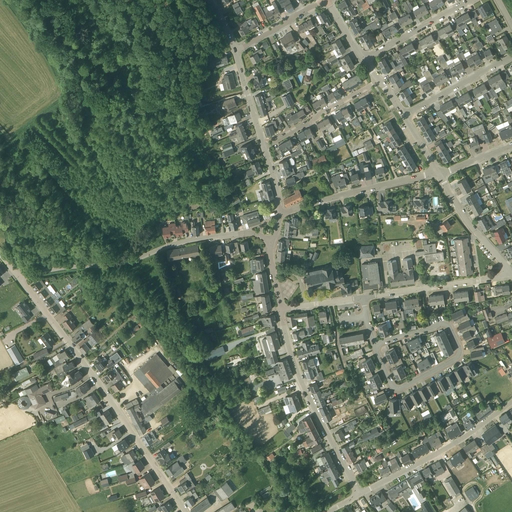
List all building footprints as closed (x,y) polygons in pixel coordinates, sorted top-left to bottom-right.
[(235,9),(240,6),(245,3),(243,0),(242,0),(238,3),(238,2),(232,5),(235,9)] [(289,12),(295,9),(289,0),(285,0),(283,1),(282,0),(278,0),(282,8),(286,6),(289,12)] [(369,4),(367,2),(364,3),(362,0),(350,0),(353,4),(354,6),(357,4),(357,5),(360,3),(364,10),(370,7),(369,4)] [(385,0),(383,0),(381,1),(384,8),(389,6),(385,0)] [(433,9),(438,6),(435,0),(433,0),(429,2),(433,9)] [(272,10),(276,17),(281,13),(274,1),(272,3),(275,8),(272,10)] [(350,4),(348,6),(345,1),(338,4),(341,9),(345,7),(346,10),(349,9),(353,16),(356,15),(350,4)] [(411,11),(410,10),(407,4),(406,1),(402,3),(408,12),(411,11)] [(266,17),(259,4),(257,2),(252,5),(260,21),(266,17)] [(487,3),(482,6),(478,8),(482,17),(492,12),(487,3)] [(428,12),(426,7),(425,5),(419,8),(423,15),(428,12)] [(276,17),(272,10),(269,11),(267,8),(264,9),(270,20),(276,17)] [(417,18),(423,15),(419,8),(414,11),(417,18)] [(331,24),(328,19),(326,14),(325,15),(323,12),(318,15),(322,23),(326,21),(328,25),(331,24)] [(409,13),(406,15),(405,12),(402,14),(403,16),(404,16),(407,23),(413,20),(409,13)] [(475,17),(472,13),(469,15),(468,12),(462,16),(465,22),(471,19),(475,25),(478,24),(475,17)] [(402,26),(407,23),(404,16),(403,16),(398,19),(402,26)] [(459,25),(465,22),(462,16),(456,19),(458,23),(455,24),(457,29),(461,28),(459,25)] [(363,22),(361,18),(360,19),(359,17),(356,18),(349,22),(352,27),(359,23),(362,22),(363,22)] [(239,30),(242,35),(259,25),(257,21),(257,22),(255,18),(252,20),(251,19),(246,21),(240,25),(241,28),(239,30)] [(305,23),(308,29),(317,24),(315,21),(313,22),(311,19),(305,23)] [(488,29),(491,34),(491,35),(497,32),(502,29),(499,24),(496,19),(488,23),(486,24),(488,29)] [(378,27),(381,32),(382,34),(384,33),(386,36),(392,33),(389,27),(386,22),(382,25),(383,26),(381,27),(381,26),(378,20),(376,22),(375,22),(377,24),(378,27)] [(398,30),(395,25),(395,24),(394,24),(393,21),(389,23),(391,26),(389,27),(392,33),(398,30)] [(362,22),(359,23),(352,27),(356,33),(365,28),(362,22)] [(299,34),(308,29),(305,23),(298,26),(300,29),(298,31),(299,34)] [(326,33),(325,31),(321,24),(317,26),(322,35),(326,33)] [(454,31),(457,29),(455,24),(451,26),(450,24),(444,27),(447,34),(449,37),(455,34),(454,31)] [(441,37),(447,34),(444,27),(438,30),(439,33),(436,35),(439,40),(442,38),(441,37)] [(369,39),(367,34),(369,33),(367,31),(366,32),(366,33),(360,37),(361,39),(360,40),(362,43),(362,42),(363,42),(369,39)] [(287,36),(285,37),(281,39),(286,47),(296,42),(291,32),(286,35),(287,36)] [(439,40),(436,35),(432,37),(431,34),(425,37),(430,47),(433,45),(431,42),(435,41),(435,42),(439,40)] [(479,49),(482,48),(479,42),(480,42),(477,36),(473,38),(479,49)] [(506,36),(499,39),(502,45),(499,47),(501,50),(499,51),(501,55),(507,52),(505,49),(511,45),(509,41),(508,41),(506,36)] [(428,48),(430,47),(425,37),(419,41),(421,43),(417,45),(420,50),(423,48),(423,47),(426,45),(428,48)] [(476,51),(479,49),(473,38),(468,41),(470,43),(472,42),(476,51)] [(333,50),(336,48),(342,45),(339,39),(333,43),(333,44),(331,45),(333,50)] [(373,44),(370,39),(369,39),(363,42),(363,43),(362,43),(363,46),(364,46),(366,48),(373,44)] [(306,47),(302,41),(301,40),(297,43),(303,50),(306,47)] [(420,50),(417,45),(414,47),(412,43),(406,46),(409,53),(415,49),(417,52),(420,50)] [(339,54),(341,53),(346,50),(342,45),(336,48),(339,54)] [(403,56),(409,53),(406,46),(400,49),(401,52),(398,54),(400,57),(401,60),(405,58),(403,56)] [(250,57),(253,63),(260,59),(258,55),(263,52),(261,49),(253,53),(254,55),(250,57)] [(493,56),(491,51),(490,49),(484,53),(488,59),(493,56)] [(479,56),(478,53),(472,56),(476,64),(482,60),(479,56)] [(470,67),(476,64),(472,56),(471,54),(465,57),(470,67)] [(344,64),(351,60),(348,55),(341,59),(344,64)] [(223,63),(224,65),(228,63),(227,60),(228,59),(226,56),(218,59),(216,56),(213,58),(214,60),(213,61),(215,65),(216,64),(217,68),(221,66),(220,64),(223,63)] [(386,57),(381,59),(378,61),(381,67),(390,63),(386,57)] [(345,71),(350,68),(354,66),(351,60),(344,64),(341,66),(343,69),(344,68),(345,71)] [(446,68),(443,62),(442,60),(439,62),(441,67),(441,68),(440,69),(438,70),(438,71),(438,72),(437,72),(439,75),(443,82),(448,79),(445,73),(443,69),(446,68)] [(454,63),(459,73),(465,70),(460,60),(454,63)] [(446,61),(443,62),(446,68),(448,66),(454,76),(459,73),(454,63),(453,62),(448,65),(446,61)] [(393,68),(393,69),(394,71),(401,67),(404,65),(403,62),(393,68)] [(390,63),(381,67),(385,73),(393,69),(393,68),(390,63)] [(403,70),(401,67),(394,71),(396,73),(389,77),(392,82),(402,77),(400,74),(400,73),(399,72),(403,70)] [(225,79),(222,80),(224,90),(228,89),(236,87),(232,73),(224,75),(225,79)] [(354,76),(359,84),(363,82),(358,73),(354,76)] [(503,80),(502,78),(499,73),(494,76),(498,83),(503,80)] [(255,80),(254,81),(256,88),(264,85),(268,84),(266,77),(262,78),(261,74),(254,76),(255,80)] [(303,80),(310,82),(312,76),(310,75),(306,74),(305,74),(303,80)] [(437,85),(443,82),(439,75),(433,78),(437,85)] [(340,79),(342,82),(344,86),(342,87),(344,92),(347,90),(347,91),(351,88),(346,79),(344,76),(340,79)] [(357,85),(359,84),(354,76),(350,78),(354,85),(356,84),(357,85)] [(498,83),(494,76),(488,79),(492,86),(494,85),(496,88),(499,87),(498,83)] [(288,77),(282,80),(286,89),(293,86),(288,77)] [(402,77),(392,82),(395,88),(405,83),(405,82),(402,77)] [(352,86),(354,85),(350,78),(348,79),(348,78),(346,79),(351,88),(353,87),(352,86)] [(433,89),(430,85),(429,82),(427,80),(428,80),(426,78),(419,82),(422,87),(422,88),(424,87),(427,92),(433,89)] [(484,92),(487,91),(488,90),(486,88),(484,83),(479,86),(482,93),(486,101),(489,99),(486,93),(485,94),(484,92)] [(336,90),(333,92),(337,99),(342,95),(339,89),(341,87),(339,84),(334,86),(336,90)] [(477,97),(482,93),(479,86),(473,90),(477,97)] [(403,98),(409,94),(406,88),(400,92),(403,98)] [(331,102),(337,99),(333,92),(330,94),(328,90),(325,91),(331,102)] [(472,99),(470,97),(468,92),(463,95),(466,102),(468,106),(471,104),(469,101),(472,99)] [(264,102),(267,101),(272,100),(271,97),(266,98),(264,93),(262,94),(255,96),(258,104),(264,102)] [(289,93),(282,97),(288,107),(294,104),(289,93)] [(318,100),(322,107),(328,104),(322,93),(319,95),(321,98),(318,100)] [(409,94),(403,98),(407,104),(413,100),(409,94)] [(461,106),(466,102),(463,95),(457,99),(461,106)] [(360,100),(364,107),(367,105),(369,109),(371,108),(366,97),(360,100)] [(230,109),(232,108),(237,106),(235,101),(234,101),(233,98),(229,100),(228,100),(221,102),(224,109),(226,113),(231,111),(230,109)] [(316,110),(322,107),(318,100),(312,103),(316,110)] [(360,109),(364,107),(360,100),(354,103),(360,114),(362,113),(360,109)] [(455,107),(454,104),(451,100),(446,103),(450,110),(455,107)] [(481,110),(480,108),(476,101),(473,102),(477,110),(478,109),(479,111),(481,110)] [(266,108),(264,102),(258,104),(261,115),(268,113),(271,112),(270,107),(266,108)] [(444,113),(450,110),(446,103),(440,106),(444,113)] [(302,109),(297,112),(301,119),(307,115),(306,114),(311,112),(307,105),(302,108),(302,109)] [(345,117),(348,115),(350,119),(353,118),(347,107),(341,110),(345,117)] [(347,121),(345,117),(341,110),(335,114),(341,124),(344,123),(347,121)] [(232,123),(237,121),(241,119),(240,116),(240,115),(239,113),(239,112),(227,117),(225,118),(222,120),(225,126),(224,126),(225,129),(233,126),(232,123)] [(301,119),(297,112),(292,115),(291,114),(285,117),(289,124),(294,121),(295,122),(301,119)] [(475,115),(465,121),(468,126),(475,121),(478,119),(476,118),(475,115)] [(426,122),(426,121),(423,116),(417,120),(420,126),(426,122)] [(323,121),(326,127),(330,126),(332,129),(334,128),(328,117),(323,121)] [(359,122),(357,118),(351,121),(354,125),(355,124),(356,127),(360,124),(359,122)] [(423,131),(429,127),(428,124),(431,122),(435,120),(433,118),(430,120),(426,122),(420,126),(423,131)] [(267,123),(268,126),(265,127),(268,135),(275,132),(273,128),(277,127),(275,121),(267,123)] [(323,129),(326,127),(323,121),(317,124),(323,134),(325,133),(323,129)] [(386,130),(392,126),(389,121),(383,125),(386,130)] [(238,133),(245,130),(243,124),(242,123),(236,126),(237,130),(229,133),(231,136),(235,134),(236,134),(238,133)] [(501,128),(498,129),(493,124),(489,128),(495,134),(499,132),(502,139),(509,136),(506,129),(502,131),(501,128)] [(389,135),(396,132),(392,126),(386,130),(383,132),(382,132),(379,134),(380,137),(384,135),(388,133),(389,135)] [(304,131),(308,137),(311,136),(313,139),(315,138),(310,127),(304,131)] [(426,136),(433,132),(429,127),(423,131),(426,136)] [(429,141),(436,137),(434,135),(438,133),(437,132),(440,130),(439,128),(436,130),(433,132),(426,136),(429,141)] [(486,133),(484,129),(483,128),(473,131),(478,137),(483,135),(484,138),(485,138),(487,142),(492,140),(489,132),(486,133)] [(248,137),(245,130),(238,133),(241,140),(248,137)] [(304,139),(308,137),(304,131),(298,134),(304,144),(306,143),(304,139)] [(392,141),(399,137),(396,132),(389,135),(392,141)] [(480,145),(478,140),(476,136),(474,137),(475,141),(471,143),(472,148),(480,145)] [(337,147),(346,142),(343,137),(334,142),(337,147)] [(395,146),(398,145),(402,142),(399,137),(392,141),(389,143),(385,145),(387,148),(391,146),(392,148),(395,146)] [(290,139),(284,142),(288,149),(294,146),(290,139)] [(438,151),(452,143),(451,141),(444,145),(442,142),(435,146),(438,151)] [(288,149),(284,142),(279,145),(280,149),(277,151),(279,154),(279,155),(281,154),(282,156),(290,152),(288,149)] [(241,147),(243,153),(246,152),(249,159),(251,157),(251,158),(252,157),(256,156),(254,151),(255,151),(254,148),(253,148),(251,143),(247,145),(247,144),(246,145),(241,147)] [(452,143),(438,151),(442,156),(448,152),(447,150),(450,148),(449,147),(453,145),(452,143)] [(397,149),(399,152),(401,155),(407,151),(404,145),(397,149)] [(229,154),(234,152),(233,148),(224,151),(226,156),(229,155),(229,154)] [(302,153),(300,149),(299,150),(291,154),(293,157),(302,153)] [(404,160),(410,156),(407,151),(401,155),(404,160)] [(445,162),(452,158),(458,154),(457,152),(453,154),(453,153),(450,155),(448,152),(442,156),(445,162)] [(407,165),(413,161),(410,156),(404,160),(407,165)] [(312,160),(315,166),(321,163),(318,157),(312,160)] [(289,166),(291,165),(292,165),(290,159),(279,162),(281,168),(289,166)] [(508,167),(509,167),(505,160),(500,163),(507,176),(511,173),(511,172),(510,169),(509,169),(508,167)] [(255,174),(258,173),(262,171),(258,161),(251,164),(253,168),(246,171),(247,172),(244,173),(245,175),(247,174),(248,177),(255,174)] [(407,165),(407,166),(410,170),(417,166),(413,161),(407,165)] [(363,167),(360,167),(361,172),(364,171),(366,179),(372,178),(370,169),(369,169),(368,164),(363,165),(363,167)] [(291,166),(291,165),(289,166),(281,168),(283,175),(291,172),(290,172),(293,171),(291,166)] [(499,177),(494,165),(488,167),(493,179),(499,177)] [(375,169),(376,172),(377,177),(382,175),(385,174),(383,167),(375,169)] [(483,169),(486,178),(487,181),(493,179),(488,167),(483,169)] [(304,171),(297,173),(292,175),(293,177),(286,179),(288,185),(296,182),(295,179),(297,178),(305,176),(303,171),(304,171)] [(353,183),(354,183),(360,181),(358,173),(354,174),(353,171),(350,172),(351,175),(353,183)] [(347,185),(345,180),(345,178),(340,179),(341,181),(338,182),(340,187),(347,185)] [(460,188),(468,184),(465,178),(457,182),(460,188)] [(274,198),(273,194),(269,181),(261,183),(264,191),(259,193),(262,201),(274,198)] [(463,193),(468,191),(471,189),(468,184),(460,188),(463,193)] [(303,199),(300,192),(283,200),(287,207),(303,199)] [(469,204),(477,200),(474,194),(466,198),(469,204)] [(241,201),(237,195),(230,199),(234,205),(241,201)] [(428,211),(428,208),(429,208),(429,203),(427,203),(427,198),(420,199),(413,199),(414,208),(420,208),(420,212),(428,211)] [(384,210),(389,210),(389,212),(396,211),(396,205),(392,205),(391,200),(384,201),(384,202),(381,202),(378,203),(379,210),(381,210),(384,210)] [(472,209),(480,205),(477,200),(469,204),(472,209)] [(344,206),(344,207),(341,208),(342,216),(345,215),(353,214),(352,210),(351,205),(344,206)] [(368,205),(363,206),(359,207),(360,214),(370,213),(370,215),(373,215),(372,207),(369,207),(368,205)] [(475,215),(483,210),(480,205),(472,209),(475,215)] [(335,208),(329,209),(327,209),(328,210),(324,211),(326,218),(329,218),(336,217),(335,208)] [(261,223),(259,218),(258,214),(257,212),(242,216),(244,223),(248,222),(249,226),(261,223)] [(238,228),(237,223),(237,220),(234,221),(233,219),(235,218),(235,217),(235,215),(233,216),(232,214),(228,215),(228,219),(229,219),(230,221),(229,222),(230,226),(231,226),(231,229),(238,228)] [(493,226),(490,219),(487,221),(485,216),(478,220),(484,230),(493,226)] [(298,218),(297,218),(292,218),(292,220),(290,220),(290,222),(286,221),(285,228),(293,229),(293,227),(299,227),(300,221),(298,221),(298,218)] [(495,225),(497,228),(506,224),(504,219),(496,222),(497,224),(495,225)] [(440,233),(447,229),(451,226),(447,220),(438,226),(440,229),(438,231),(440,233)] [(194,235),(200,234),(199,226),(195,226),(194,221),(191,222),(192,232),(193,232),(194,235)] [(216,232),(215,227),(215,225),(214,221),(205,222),(205,226),(206,233),(210,233),(216,232)] [(175,226),(176,233),(176,235),(177,235),(177,236),(181,236),(181,235),(183,234),(183,232),(188,231),(187,222),(181,222),(181,225),(176,226),(175,226)] [(171,233),(176,233),(175,226),(176,226),(175,223),(168,224),(169,227),(163,227),(164,237),(165,237),(165,238),(169,237),(169,236),(171,236),(171,233)] [(292,233),(293,229),(285,228),(284,236),(292,237),(292,236),(296,237),(296,233),(292,233)] [(503,233),(505,232),(502,228),(495,231),(496,235),(495,235),(496,238),(497,238),(497,239),(498,242),(499,242),(506,239),(503,233)] [(429,237),(427,230),(419,233),(421,239),(423,238),(425,237),(426,238),(429,237)] [(242,250),(244,250),(249,249),(248,241),(241,243),(242,250)] [(239,252),(238,247),(235,248),(234,247),(233,247),(233,243),(226,244),(227,252),(231,251),(232,255),(237,254),(237,252),(239,252)] [(426,262),(444,260),(443,251),(436,252),(435,243),(423,245),(426,262)] [(167,251),(169,260),(200,254),(198,244),(197,244),(197,245),(167,251)] [(224,253),(223,248),(221,248),(221,245),(210,247),(211,255),(224,253)] [(360,257),(374,256),(374,246),(359,247),(360,257)] [(260,270),(260,269),(265,268),(264,258),(256,259),(257,268),(256,268),(256,269),(256,271),(260,270)] [(391,285),(415,282),(411,258),(403,259),(404,267),(402,267),(402,270),(403,270),(403,273),(398,273),(396,260),(388,261),(391,285)] [(378,266),(377,263),(377,262),(367,263),(367,264),(362,264),(364,280),(362,280),(364,289),(367,289),(367,288),(370,288),(370,289),(383,287),(380,266),(378,266)] [(345,283),(344,277),(340,278),(340,277),(343,275),(342,271),(338,270),(338,269),(333,270),(333,269),(332,266),(331,266),(331,265),(331,266),(329,267),(328,266),(325,266),(325,267),(323,268),(323,267),(322,267),(323,268),(319,269),(318,268),(318,269),(314,270),(314,269),(313,269),(314,270),(310,271),(309,269),(308,269),(307,269),(306,270),(307,274),(306,274),(307,277),(304,278),(305,284),(308,283),(309,285),(308,285),(309,289),(313,288),(317,287),(318,288),(318,287),(322,286),(322,287),(323,287),(322,286),(326,285),(326,287),(327,286),(329,285),(329,286),(333,285),(332,284),(334,284),(335,286),(335,285),(340,284),(345,283)] [(253,281),(255,293),(269,290),(266,272),(258,273),(258,274),(254,274),(255,280),(253,281)] [(74,280),(77,284),(82,280),(79,275),(74,280)] [(36,291),(39,289),(40,288),(42,290),(47,287),(45,284),(41,279),(40,280),(40,279),(37,281),(37,282),(32,286),(36,291)] [(358,286),(357,281),(357,280),(354,280),(350,281),(350,282),(345,283),(340,284),(343,295),(352,293),(351,287),(355,287),(358,286)] [(498,294),(505,293),(510,292),(509,285),(504,285),(504,286),(503,286),(503,285),(502,286),(497,286),(493,287),(494,295),(498,294)] [(53,294),(51,291),(51,292),(47,287),(42,290),(38,293),(42,299),(46,295),(48,298),(53,294)] [(179,288),(174,290),(178,299),(183,298),(179,288)] [(469,299),(468,295),(468,290),(461,291),(462,300),(465,299),(466,303),(469,303),(469,299)] [(458,300),(462,300),(461,291),(453,292),(454,301),(455,305),(459,304),(458,300)] [(58,302),(60,301),(58,298),(59,298),(55,293),(53,294),(48,298),(44,301),(48,306),(52,303),(54,305),(54,306),(58,302)] [(262,299),(263,303),(270,301),(269,297),(269,294),(261,296),(257,296),(257,300),(262,299)] [(444,302),(444,299),(443,294),(436,295),(437,303),(441,303),(441,307),(445,306),(444,302)] [(434,304),(437,303),(436,295),(429,296),(429,301),(430,304),(431,308),(434,308),(434,304)] [(411,298),(413,307),(421,306),(420,300),(418,300),(418,297),(411,298)] [(413,307),(411,298),(405,299),(405,302),(403,302),(404,310),(401,311),(401,312),(402,319),(407,319),(406,312),(409,311),(408,308),(413,307)] [(22,317),(25,322),(31,317),(28,313),(31,310),(24,301),(20,304),(19,304),(17,305),(17,306),(18,306),(17,306),(24,315),(22,317)] [(270,301),(263,303),(263,307),(259,307),(260,311),(264,310),(272,309),(272,308),(271,308),(271,306),(270,301)] [(397,306),(396,301),(391,302),(392,311),(395,311),(395,313),(401,312),(401,311),(400,306),(397,306)] [(62,307),(58,302),(54,306),(54,305),(49,309),(53,314),(57,311),(59,313),(66,308),(63,306),(62,307)] [(389,312),(392,311),(391,302),(385,302),(386,308),(383,308),(384,315),(389,314),(389,312)] [(384,315),(383,308),(380,309),(379,303),(373,304),(374,308),(372,308),(373,313),(375,313),(375,314),(378,314),(379,317),(384,317),(384,315)] [(127,308),(122,312),(126,317),(131,313),(127,308)] [(487,308),(483,310),(486,320),(492,318),(490,312),(489,313),(487,308)] [(459,318),(461,320),(468,317),(466,312),(464,314),(462,309),(452,314),(454,320),(459,318)] [(331,322),(331,318),(330,315),(327,315),(326,311),(319,312),(320,323),(327,322),(327,323),(331,322)] [(304,317),(306,326),(310,325),(315,324),(314,315),(308,316),(307,312),(295,314),(287,316),(289,326),(297,324),(296,318),(304,317)] [(66,325),(69,329),(70,331),(76,326),(73,322),(75,321),(69,313),(64,316),(66,320),(62,323),(65,326),(66,325)] [(506,313),(495,318),(497,323),(508,319),(506,313)] [(263,327),(272,324),(277,323),(274,314),(259,318),(260,320),(261,320),(263,327)] [(468,317),(461,320),(459,321),(460,324),(459,325),(462,331),(467,328),(472,326),(471,326),(469,320),(470,320),(469,316),(468,317)] [(87,330),(94,324),(89,319),(82,324),(87,330)] [(377,325),(379,331),(388,328),(387,322),(386,320),(380,322),(381,324),(377,325)] [(140,328),(142,326),(140,323),(138,324),(133,327),(135,331),(140,328)] [(313,333),(310,325),(306,326),(306,329),(304,329),(306,335),(313,333)] [(465,339),(467,339),(476,335),(474,330),(476,329),(474,325),(471,326),(472,326),(467,328),(468,331),(463,333),(465,339)] [(243,336),(254,332),(252,326),(241,330),(239,331),(238,331),(238,332),(238,333),(238,334),(238,335),(238,336),(239,336),(240,336),(241,336),(243,336)] [(390,333),(388,328),(379,331),(381,336),(385,335),(385,337),(391,335),(390,333)] [(81,335),(84,332),(82,329),(75,334),(76,335),(72,338),(76,343),(83,338),(81,335)] [(306,335),(304,329),(300,331),(293,333),(294,338),(302,336),(306,335)] [(88,337),(94,344),(100,339),(94,331),(88,337)] [(434,336),(436,341),(447,336),(444,331),(434,336)] [(41,337),(45,343),(48,347),(55,342),(48,332),(41,337)] [(270,357),(271,356),(276,355),(275,349),(280,347),(276,332),(266,335),(269,344),(266,345),(269,353),(270,357)] [(492,348),(505,343),(501,332),(488,338),(492,348)] [(479,333),(476,335),(467,339),(468,341),(467,342),(469,348),(482,342),(479,333)] [(449,341),(447,336),(436,341),(438,346),(449,341)] [(413,340),(417,349),(422,347),(418,337),(413,340)] [(417,350),(417,349),(413,340),(407,342),(412,353),(417,350)] [(300,357),(320,351),(318,344),(311,346),(309,341),(302,342),(303,346),(304,346),(304,348),(298,350),(300,357)] [(451,346),(449,341),(438,346),(441,351),(443,350),(451,346)] [(84,353),(88,349),(90,347),(88,345),(89,344),(87,342),(80,348),(84,353)] [(7,349),(16,365),(24,361),(15,345),(7,349)] [(453,351),(451,346),(443,350),(445,355),(453,351)] [(484,346),(475,348),(476,351),(471,352),(472,359),(483,356),(482,352),(485,351),(484,346)] [(220,347),(205,352),(208,360),(223,354),(220,347)] [(385,353),(388,358),(396,354),(394,349),(393,347),(388,349),(389,351),(385,353)] [(36,359),(44,355),(49,353),(47,348),(34,354),(36,359)] [(350,353),(351,356),(357,354),(358,357),(364,354),(361,348),(350,353)] [(53,367),(63,362),(62,361),(69,356),(65,350),(61,353),(60,352),(57,354),(52,357),(55,361),(51,364),(53,367)] [(156,388),(160,384),(174,373),(157,353),(134,373),(150,392),(151,392),(155,388),(156,388)] [(118,354),(112,359),(115,363),(121,358),(122,357),(119,354),(118,354)] [(396,354),(388,358),(390,363),(395,361),(396,363),(402,361),(400,356),(398,357),(396,354)] [(278,362),(278,361),(276,355),(271,356),(270,357),(272,363),(278,362)] [(100,370),(104,367),(106,366),(106,365),(107,365),(109,368),(115,363),(112,359),(108,362),(104,356),(101,359),(99,357),(96,359),(98,362),(95,364),(100,370)] [(359,360),(360,363),(358,363),(361,368),(364,367),(373,363),(371,358),(366,360),(365,357),(359,360)] [(278,362),(279,365),(273,367),(274,368),(275,371),(279,370),(280,369),(289,366),(287,358),(278,361),(278,362)] [(305,370),(312,368),(316,366),(313,358),(302,361),(305,370)] [(421,371),(426,368),(422,360),(421,358),(416,361),(421,371)] [(422,360),(426,368),(432,366),(427,358),(422,360)] [(65,371),(71,368),(76,366),(72,361),(67,364),(66,361),(64,363),(63,362),(53,367),(57,374),(65,370),(65,371)] [(402,361),(396,363),(397,366),(392,368),(395,373),(404,370),(402,367),(404,366),(402,361)] [(465,365),(466,366),(464,367),(468,376),(476,371),(471,361),(465,365)] [(373,363),(364,367),(366,369),(364,370),(366,375),(372,373),(370,370),(376,368),(373,363)] [(281,375),(279,376),(281,380),(293,376),(289,366),(280,369),(279,370),(281,375)] [(464,367),(461,369),(460,368),(455,370),(460,380),(468,376),(464,367)] [(26,368),(13,374),(16,380),(29,374),(26,368)] [(120,375),(117,371),(115,368),(112,370),(104,376),(108,381),(115,375),(117,378),(120,375)] [(321,371),(314,374),(312,368),(305,370),(308,379),(316,376),(317,379),(323,377),(321,371)] [(404,370),(395,373),(397,379),(400,377),(401,379),(406,377),(406,375),(404,370)] [(455,370),(454,371),(455,372),(452,373),(452,372),(446,375),(451,385),(455,383),(457,385),(461,383),(460,380),(455,370)] [(75,373),(74,372),(73,371),(67,374),(70,378),(68,379),(68,380),(68,381),(68,382),(68,383),(69,384),(70,384),(71,384),(72,384),(73,383),(79,379),(83,376),(82,375),(83,374),(81,372),(80,372),(79,371),(76,373),(75,373)] [(372,373),(366,375),(368,381),(370,380),(371,382),(380,379),(378,373),(373,376),(372,373)] [(121,382),(124,380),(120,375),(117,378),(119,380),(112,386),(116,391),(124,385),(121,382)] [(446,375),(447,376),(444,378),(443,377),(437,380),(444,392),(453,387),(451,385),(446,375)] [(178,377),(174,380),(181,389),(185,386),(178,377)] [(326,383),(324,380),(323,377),(317,379),(318,382),(310,385),(312,391),(322,387),(321,385),(326,383)] [(383,384),(380,379),(371,382),(369,384),(371,389),(372,388),(373,391),(379,389),(377,386),(383,384)] [(137,399),(125,404),(127,408),(135,423),(144,418),(150,414),(149,414),(157,408),(181,390),(181,389),(174,380),(163,388),(160,384),(156,388),(155,388),(151,392),(152,394),(141,402),(141,403),(139,404),(139,402),(137,399)] [(42,393),(44,394),(53,389),(49,382),(38,388),(27,394),(35,409),(46,403),(42,395),(42,393)] [(87,391),(87,390),(91,387),(87,382),(80,387),(76,389),(78,393),(77,393),(80,397),(87,391)] [(427,385),(430,390),(432,395),(433,395),(437,393),(438,395),(442,393),(438,384),(435,386),(433,382),(427,385)] [(27,394),(38,388),(36,383),(24,389),(27,394)] [(434,397),(433,395),(432,395),(430,390),(427,391),(424,387),(419,390),(419,391),(424,400),(428,397),(430,400),(434,397)] [(313,393),(320,407),(326,404),(324,399),(328,397),(328,395),(332,393),(330,389),(321,393),(320,390),(313,393)] [(83,399),(86,404),(88,402),(89,404),(90,403),(92,401),(92,400),(98,396),(95,391),(88,396),(89,397),(87,399),(86,397),(83,399)] [(385,393),(383,394),(382,391),(373,394),(377,403),(387,399),(385,393)] [(426,404),(424,400),(419,391),(417,393),(416,391),(410,394),(411,396),(416,404),(420,402),(422,406),(426,404)] [(54,402),(66,398),(65,393),(53,397),(54,402)] [(288,397),(291,403),(299,400),(296,394),(288,397)] [(101,400),(98,396),(92,400),(92,401),(90,403),(89,404),(88,402),(86,404),(87,405),(89,408),(95,405),(94,404),(101,400)] [(408,396),(407,396),(402,399),(407,409),(416,404),(411,396),(408,397),(408,396)] [(319,407),(322,414),(329,411),(328,408),(338,404),(343,402),(342,398),(337,400),(332,402),(326,404),(320,407),(319,407)] [(401,413),(400,404),(397,405),(396,399),(390,400),(390,407),(388,407),(388,411),(396,410),(396,413),(401,413)] [(302,408),(299,400),(291,403),(294,411),(302,408)] [(367,404),(354,410),(357,416),(370,410),(367,404)] [(493,410),(490,406),(489,404),(481,410),(479,407),(474,411),(476,414),(480,420),(493,410)] [(269,405),(258,410),(259,415),(271,410),(269,405)] [(67,407),(63,410),(67,417),(72,414),(67,407)] [(108,410),(100,415),(106,424),(113,420),(109,414),(110,413),(108,410)] [(332,418),(329,411),(322,414),(325,421),(332,418)] [(511,419),(506,412),(499,417),(503,422),(499,425),(505,433),(509,430),(506,426),(511,421),(511,420),(510,419),(511,419)] [(430,413),(423,417),(425,421),(433,417),(430,413)] [(153,418),(152,417),(150,414),(144,418),(135,423),(140,434),(147,430),(144,424),(147,422),(153,418)] [(475,420),(472,416),(471,415),(468,417),(469,418),(463,422),(468,428),(474,424),(472,422),(475,420)] [(165,426),(169,423),(171,422),(167,416),(161,421),(165,426)] [(303,420),(299,422),(297,426),(299,429),(313,421),(310,416),(303,420)] [(83,424),(81,419),(69,425),(71,429),(75,427),(83,424)] [(343,433),(347,430),(354,427),(353,425),(357,423),(355,419),(351,422),(346,424),(348,427),(346,428),(346,427),(341,430),(341,429),(335,433),(338,439),(345,436),(343,433)] [(308,430),(315,426),(313,421),(299,429),(301,432),(302,432),(302,431),(307,428),(308,430)] [(365,441),(369,439),(381,432),(383,431),(381,426),(383,425),(380,421),(370,427),(371,430),(362,435),(364,438),(365,441)] [(451,439),(459,433),(462,431),(456,422),(452,425),(451,424),(445,429),(451,439)] [(293,424),(286,429),(289,432),(296,427),(293,424)] [(482,435),(485,439),(489,444),(503,435),(496,425),(482,435)] [(308,430),(311,435),(311,436),(319,433),(315,426),(308,430)] [(115,439),(118,437),(122,434),(119,429),(115,431),(114,430),(107,434),(109,438),(113,436),(115,439)] [(381,432),(369,439),(371,442),(383,436),(381,432)] [(322,439),(319,433),(311,436),(311,435),(306,438),(307,440),(306,440),(307,441),(309,445),(322,439)] [(152,434),(149,435),(148,434),(142,437),(146,446),(153,442),(152,440),(155,439),(152,434)] [(434,445),(434,446),(435,447),(436,447),(437,447),(440,446),(439,445),(442,443),(439,437),(436,438),(434,434),(426,438),(432,447),(434,445)] [(188,443),(191,447),(198,442),(195,438),(188,443)] [(344,452),(351,449),(350,447),(356,444),(356,445),(365,441),(364,438),(356,442),(355,439),(349,443),(341,447),(344,452)] [(125,439),(120,442),(117,443),(120,448),(115,451),(118,456),(123,452),(122,450),(129,445),(129,444),(130,444),(128,441),(127,441),(125,439)] [(390,441),(386,443),(388,447),(392,445),(396,443),(394,439),(390,441)] [(479,447),(477,444),(474,440),(464,447),(468,454),(469,454),(470,457),(474,454),(472,452),(479,447)] [(314,453),(318,451),(323,448),(320,444),(311,449),(314,453)] [(412,451),(413,453),(416,458),(429,450),(426,444),(412,451)] [(480,448),(484,454),(490,450),(488,448),(486,444),(480,448)] [(90,448),(83,452),(87,459),(94,455),(90,448)] [(173,459),(172,459),(175,457),(173,453),(170,455),(168,453),(167,454),(164,449),(157,453),(161,458),(160,459),(164,465),(173,459)] [(353,452),(353,451),(351,449),(344,452),(349,462),(357,458),(356,458),(357,458),(357,456),(359,455),(357,452),(356,452),(355,451),(353,452)] [(133,450),(122,457),(122,458),(126,464),(128,463),(129,464),(130,464),(133,462),(132,460),(138,456),(136,453),(135,454),(133,450)] [(487,458),(493,455),(490,450),(484,454),(487,458)] [(461,462),(466,460),(460,451),(450,457),(450,458),(447,460),(451,467),(454,465),(455,466),(461,462)] [(324,463),(332,459),(328,452),(321,456),(316,458),(320,465),(324,463)] [(266,457),(268,461),(275,456),(272,453),(266,457)] [(187,461),(184,456),(183,454),(176,459),(178,461),(166,469),(170,474),(177,469),(175,467),(179,463),(181,465),(187,461)] [(405,464),(408,463),(412,461),(408,454),(401,457),(405,464)] [(359,471),(364,469),(370,465),(368,461),(366,462),(364,458),(355,463),(359,471)] [(400,468),(398,463),(395,458),(390,461),(392,465),(390,466),(393,472),(400,468)] [(327,467),(327,468),(335,464),(332,459),(324,463),(320,465),(320,466),(317,467),(319,471),(327,467)] [(435,477),(444,472),(448,470),(442,459),(429,466),(422,470),(426,476),(429,474),(430,476),(434,474),(435,477)] [(130,464),(129,464),(128,464),(128,466),(129,469),(131,470),(134,473),(144,467),(145,466),(140,460),(135,463),(134,461),(133,462),(130,464)] [(392,472),(390,468),(386,460),(381,462),(384,468),(380,470),(383,477),(392,472)] [(328,469),(323,472),(322,472),(325,477),(322,479),(324,484),(329,482),(326,477),(327,476),(326,475),(330,473),(333,478),(332,479),(333,480),(333,481),(336,486),(339,484),(336,477),(340,475),(335,464),(327,468),(328,469)] [(471,466),(468,468),(470,471),(461,477),(464,482),(476,474),(471,466)] [(423,479),(422,476),(419,472),(410,477),(416,488),(419,486),(417,483),(423,479)] [(151,477),(152,477),(149,473),(139,479),(141,482),(143,481),(147,487),(145,488),(154,482),(151,477)] [(189,481),(186,477),(180,481),(181,484),(178,486),(182,491),(187,488),(189,490),(196,484),(195,482),(189,486),(187,483),(189,481)] [(452,494),(460,490),(452,477),(444,482),(452,494)] [(412,489),(409,484),(406,479),(402,482),(399,484),(395,486),(399,494),(400,497),(402,495),(408,492),(412,489)] [(234,491),(231,487),(226,481),(214,491),(221,500),(234,491)] [(196,490),(195,487),(197,485),(196,484),(189,490),(187,491),(190,496),(185,499),(190,506),(196,502),(194,499),(199,496),(195,491),(196,490)] [(394,497),(399,494),(395,486),(388,490),(386,492),(390,499),(391,498),(393,501),(396,499),(394,497)] [(151,492),(152,495),(148,498),(151,504),(156,501),(164,496),(159,487),(151,492)] [(476,491),(473,487),(465,492),(468,496),(470,501),(479,496),(476,492),(476,491)] [(386,500),(383,495),(381,491),(375,494),(376,495),(370,499),(374,507),(386,500)] [(201,511),(214,503),(211,499),(210,498),(209,499),(208,497),(191,510),(192,511),(201,511)] [(165,511),(168,510),(172,507),(168,501),(161,506),(162,506),(158,508),(160,511),(163,509),(165,511)] [(388,503),(385,506),(390,511),(391,511),(395,508),(390,502),(388,503)]
